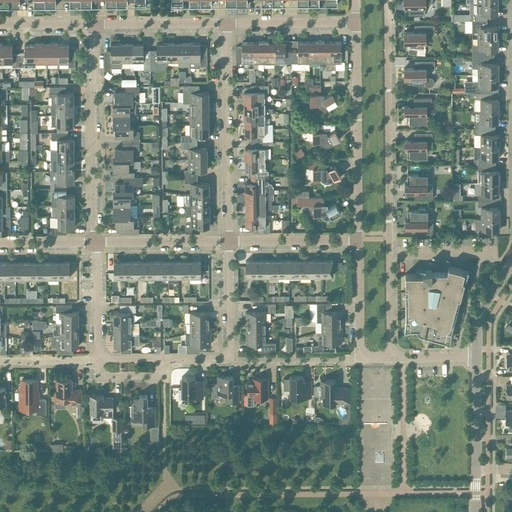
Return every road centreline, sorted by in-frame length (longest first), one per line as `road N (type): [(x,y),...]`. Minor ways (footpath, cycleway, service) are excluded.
road 1 (residential): [(389,239),(386,0)]
road 2 (residential): [(226,22),(228,241)]
road 3 (residential): [(95,23),(95,242)]
road 4 (residential): [(358,239),(356,22)]
road 5 (residential): [(228,241),(95,242)]
road 6 (residential): [(360,358),(229,357)]
road 7 (residential): [(226,22),(95,23)]
road 8 (residential): [(358,239),(228,241)]
road 9 (residential): [(356,22),(226,22)]
